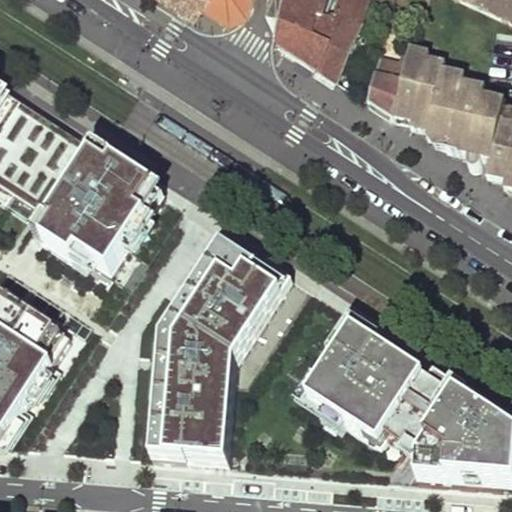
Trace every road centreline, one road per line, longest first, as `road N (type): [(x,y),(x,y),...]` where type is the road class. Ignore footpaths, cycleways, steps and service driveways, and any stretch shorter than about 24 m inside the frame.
road 1 (secondary): [(511,259),(231,77)]
road 2 (secondary): [(231,77),(107,0)]
road 3 (residential): [(250,511),(114,500)]
